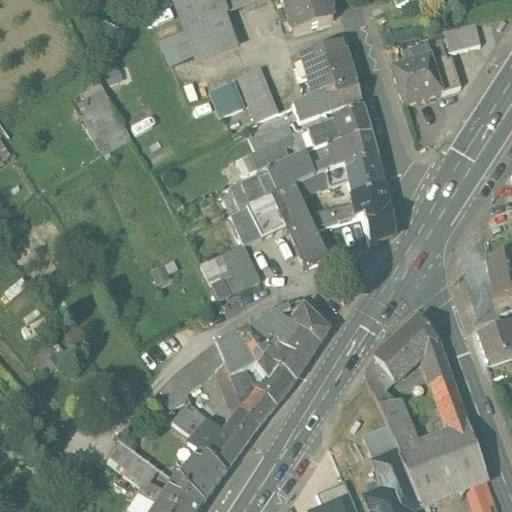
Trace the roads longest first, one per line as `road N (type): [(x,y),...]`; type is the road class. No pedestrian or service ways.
road 1 (secondary): [(249,511),(419,247)]
road 2 (secondary): [(419,247),(511,499)]
road 3 (residential): [(419,247),(347,0)]
road 4 (secondary): [(419,247),(511,99)]
road 5 (track): [(0,352),(94,457)]
